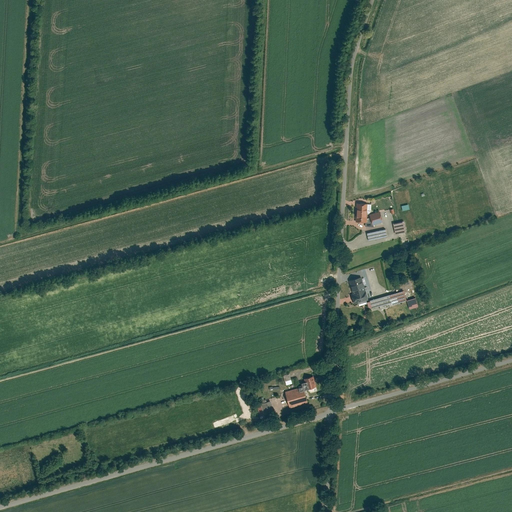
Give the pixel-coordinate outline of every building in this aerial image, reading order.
[(368,204),(356,203),(355,221),(366,222),(368,204)] [(380,212),(369,215),(372,225),(383,222),(380,212)] [(404,221),(393,224),(395,234),(406,231),(404,221)] [(386,229),(367,233),(368,241),(387,237),(386,229)] [(362,277),(347,281),(353,303),(368,300),(362,277)] [(404,291),(370,301),(373,311),(407,301),(404,291)] [(409,300),(412,309),(421,306),(418,298),(409,300)] [(291,373),(285,375),(288,385),(294,383),(291,373)] [(305,385),(285,391),(290,408),(308,403),(304,390),(316,387),(313,376),(303,379),(305,385)] [(271,401),(257,404),(261,419),(274,415),(271,401)]
